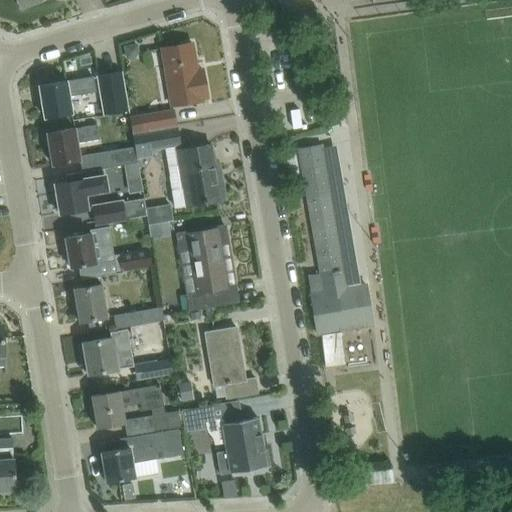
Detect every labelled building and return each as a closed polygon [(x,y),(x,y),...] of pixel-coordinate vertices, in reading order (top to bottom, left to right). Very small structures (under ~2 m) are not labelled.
[(162,48),(165,68),(172,105),(202,100),(201,98),(207,97),(202,69),(197,70),(192,43),(162,48)] [(122,70),(96,74),(102,114),(128,110),(122,70)] [(68,97),(96,92),(93,77),(39,86),(44,117),(70,113),(68,97)] [(129,117),(132,131),(175,124),(173,110),(129,117)] [(325,116),(328,124),(328,125),(329,127),(340,123),(336,112),(330,114),(325,116)] [(67,130),(47,133),(52,164),(72,161),(79,160),(82,159),(81,155),(79,142),(100,138),(98,124),(75,128),(67,130)] [(132,136),(134,146),(136,158),(152,155),(151,149),(179,144),(176,128),(132,136)] [(225,198),(222,183),(219,163),(214,163),(211,145),(175,151),(181,187),(171,189),(174,207),(191,204),(205,202),(225,198)] [(322,145),(298,149),(320,273),(308,275),(318,334),(373,325),(366,283),(346,287),(322,145)] [(137,162),(136,158),(134,146),(84,154),(87,171),(102,168),(137,162)] [(103,176),(102,168),(87,171),(81,172),(65,175),(66,182),(56,184),(58,199),(54,201),(56,209),(60,210),(61,213),(80,209),(85,208),(82,193),(106,188),(103,176)] [(122,204),(122,202),(92,207),(95,223),(125,218),(124,216),(141,213),(139,201),(122,204)] [(170,204),(145,208),(148,224),(173,220),(170,204)] [(206,229),(177,234),(180,250),(188,249),(195,292),(187,293),(189,308),(208,305),(218,303),(238,300),(238,299),(235,299),(233,285),(227,286),(220,243),(225,243),(223,228),(225,227),(225,226),(206,229)] [(109,244),(107,231),(65,238),(70,267),(95,263),(92,247),(109,244)] [(117,253),(118,259),(99,262),(102,278),(123,274),(123,270),(152,265),(149,247),(117,253)] [(74,289),(79,322),(105,317),(100,284),(74,289)] [(161,320),(159,308),(112,316),(114,328),(155,321),(161,320)] [(198,311),(190,313),(191,320),(200,319),(198,311)] [(236,327),(203,332),(213,386),(223,384),(226,398),(258,393),(255,378),(245,379),(236,327)] [(83,344),(78,345),(80,358),(85,357),(87,370),(88,374),(108,370),(117,369),(132,366),(126,329),(110,332),(111,337),(102,339),(83,342),(83,344)] [(171,360),(141,365),(143,379),(173,374),(171,360)] [(111,392),(91,396),(97,427),(123,423),(120,405),(140,402),(141,410),(151,409),(152,414),(128,418),(131,436),(154,432),(154,431),(182,426),(179,409),(164,412),(160,384),(118,391),(111,392)] [(30,390),(19,391),(20,403),(32,402),(30,390)] [(216,452),(217,454),(220,474),(270,466),(266,444),(263,445),(258,417),(242,420),(242,418),(237,419),(237,420),(223,423),(222,417),(216,418),(214,404),(181,410),(183,426),(205,423),(206,426),(208,432),(213,437),(215,444),(225,442),(226,450),(216,452)] [(154,432),(131,436),(119,439),(121,449),(101,452),(106,482),(134,477),(132,462),(159,458),(183,454),(178,428),(154,432)] [(0,490),(15,489),(12,437),(0,438),(0,490)] [(391,467),(340,474),(342,487),(392,482),(391,467)] [(234,480),(221,482),(224,498),(237,497),(234,480)]
